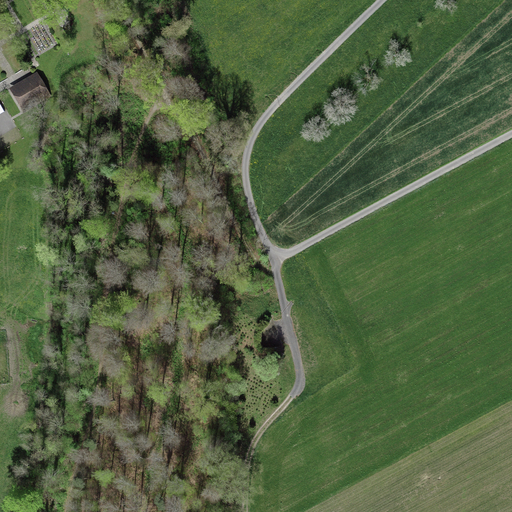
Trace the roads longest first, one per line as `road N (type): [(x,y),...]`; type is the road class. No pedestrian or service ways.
road 1 (track): [(65,511),(95,395),(112,242),(131,165),(157,107),(167,100),(260,264),(274,272)]
road 2 (track): [(244,511),(249,451),(300,372),(272,259),(249,206),(246,150),(270,110),(381,0)]
road 3 (track): [(272,259),(511,131)]
